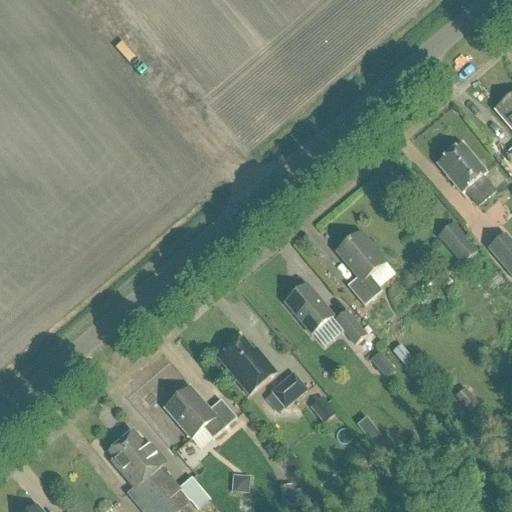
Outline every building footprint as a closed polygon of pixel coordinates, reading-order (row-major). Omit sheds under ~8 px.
[(511,155),(511,156),(511,157),(511,101),(497,115),(511,132),(511,155)] [(459,195),(462,198),(466,195),(478,210),(496,196),(483,181),(487,178),(484,174),(481,167),(478,166),(462,148),(438,169),(453,187),(453,190),(459,195)] [(439,239),(463,268),(480,253),(456,224),(439,239)] [(386,267),(361,237),(338,256),(359,281),(348,290),(365,310),(383,295),(370,281),(386,267)] [(511,249),(504,239),(488,252),(511,281),(511,249)] [(285,307),(312,339),(334,321),(307,289),(285,307)] [(335,324),(356,349),(367,340),(346,315),(335,324)] [(265,363),(262,366),(243,343),(219,363),(249,400),(277,377),(265,363)] [(403,349),(394,355),(407,372),(415,365),(403,349)] [(370,365),(386,383),(396,374),(381,356),(370,365)] [(272,396),(286,413),(307,395),(294,378),(272,396)] [(210,414),(190,392),(165,413),(192,443),(204,433),(213,443),(237,422),(221,404),(210,414)] [(311,411),(325,427),(337,416),(323,400),(311,411)] [(384,441),(368,420),(357,429),(373,450),(384,441)] [(133,436),(122,445),(176,511),(177,511),(189,502),(197,511),(209,501),(193,482),(180,493),(162,471),(167,467),(151,449),(146,452),(133,436)] [(176,511),(122,445),(109,456),(114,463),(112,466),(136,494),(139,498),(133,503),(140,511),(176,511)] [(211,497),(224,486),(212,473),(200,483),(211,497)] [(295,508),(294,489),(280,490),(282,509),(295,508)]
